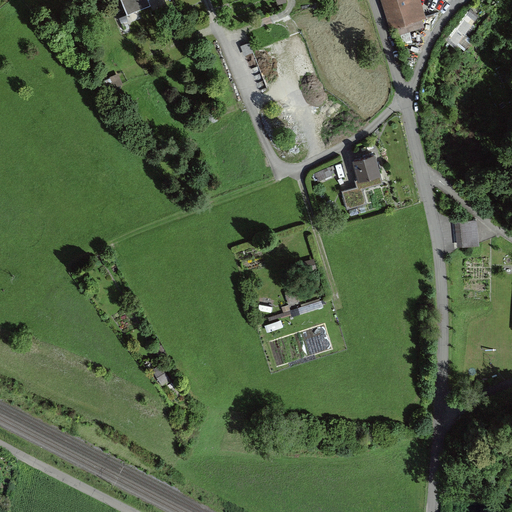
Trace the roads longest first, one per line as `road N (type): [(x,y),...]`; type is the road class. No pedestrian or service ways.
road 1 (unclassified): [(431,511),(443,361),(438,245),(375,0)]
road 2 (track): [(104,246),(284,168)]
road 3 (unclassified): [(0,445),(131,511)]
road 4 (track): [(299,169),(334,297)]
